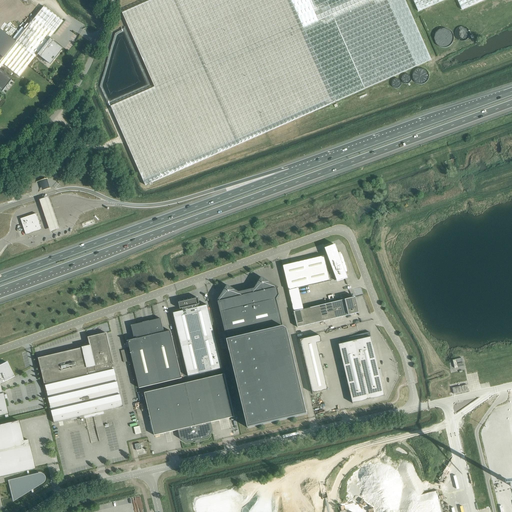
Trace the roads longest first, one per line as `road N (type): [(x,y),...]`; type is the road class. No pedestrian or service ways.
road 1 (unclassified): [(0,347),(343,225),(407,362),(416,408)]
road 2 (motorway): [(0,290),(511,103)]
road 3 (motorway): [(290,171),(0,277)]
road 4 (unclassified): [(149,471),(416,408)]
road 5 (motorway): [(511,91),(290,171)]
road 6 (unclassified): [(0,163),(70,95),(111,0)]
road 7 (motorway): [(290,171),(172,202),(110,200)]
road 8 (unclassified): [(32,511),(74,488),(149,471)]
